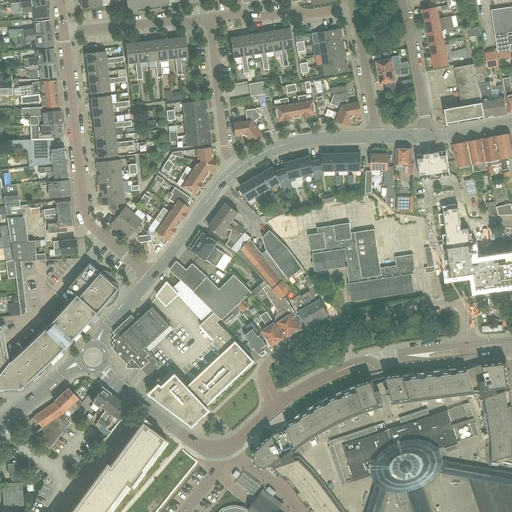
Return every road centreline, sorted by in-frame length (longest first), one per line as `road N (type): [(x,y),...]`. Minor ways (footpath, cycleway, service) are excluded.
road 1 (residential): [(275,406),(263,375),(267,361),(350,319),(451,303),(465,315),(469,349)]
road 2 (residential): [(152,276),(83,215),(62,33)]
road 3 (residential): [(235,167),(224,148),(210,18)]
road 4 (residential): [(62,33),(210,18)]
road 5 (residential): [(210,18),(354,6)]
road 6 (tertiary): [(235,167),(289,142),(373,137)]
road 7 (residential): [(427,136),(400,0)]
road 8 (tertiary): [(152,276),(235,167)]
road 9 (residential): [(354,6),(373,137)]
